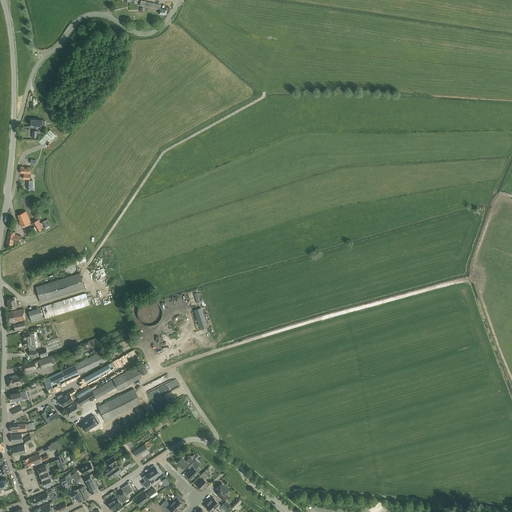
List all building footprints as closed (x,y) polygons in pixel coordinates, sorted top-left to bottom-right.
[(140,1),(139,6),(159,10),(159,14),(166,15),(167,10),(160,8),(160,5),(140,1)] [(49,130),(46,134),(39,142),(42,145),(49,137),(52,140),(54,138),(55,140),(57,138),(55,136),(56,136),(49,130)] [(20,173),(24,174),(23,179),(30,180),(30,174),(31,167),(20,166),(20,173)] [(22,226),(31,222),(26,211),(17,215),(22,226)] [(38,219),(32,223),(38,232),(44,229),(38,219)] [(47,219),(41,223),(44,228),(48,226),(48,224),(50,223),(47,219)] [(15,232),(8,231),(6,244),(12,245),(13,242),(20,243),(20,241),(23,241),(24,238),(21,237),(21,236),(14,235),(15,232)] [(96,279),(104,299),(107,297),(108,298),(114,296),(105,272),(97,275),(99,278),(96,279)] [(80,273),(36,287),(40,302),(84,288),(80,273)] [(45,319),(89,305),(86,293),(42,307),(45,319)] [(173,307),(179,303),(175,297),(169,301),(173,307)] [(9,308),(16,307),(15,299),(7,300),(9,308)] [(150,324),(153,324),(156,322),(159,320),(161,316),(162,313),(161,309),(160,306),(158,303),(155,301),(152,300),(148,299),(145,300),(142,302),(139,304),(137,308),(137,311),(137,315),(138,318),(140,320),(143,323),(146,324),(150,324)] [(43,320),(40,310),(40,308),(28,311),(32,323),(43,320)] [(7,312),(9,324),(15,323),(15,322),(25,320),(24,309),(13,311),(7,312)] [(35,339),(32,339),(31,334),(23,334),(24,347),(31,346),(31,350),(29,350),(30,356),(36,356),(35,339)] [(45,349),(47,353),(62,347),(58,338),(47,342),(48,345),(44,346),(45,349)] [(47,353),(45,349),(39,351),(41,357),(48,355),(47,353)] [(75,365),(79,374),(106,361),(102,352),(75,365)] [(49,357),(40,360),(42,367),(51,364),(49,357)] [(36,368),(34,362),(23,365),(25,372),(36,368)] [(113,367),(111,363),(108,364),(84,378),(87,384),(111,370),(111,369),(113,367)] [(142,374),(148,371),(144,364),(138,367),(139,368),(138,369),(142,374)] [(79,374),(75,365),(43,380),(46,387),(47,390),(52,387),(79,374)] [(125,365),(111,374),(112,376),(127,367),(125,365)] [(141,377),(136,367),(113,379),(118,389),(141,377)] [(20,375),(7,377),(9,388),(22,385),(20,375)] [(111,380),(92,391),(95,397),(96,398),(115,386),(111,380)] [(88,386),(84,389),(76,394),(78,398),(91,391),(88,386)] [(98,407),(105,422),(141,404),(134,389),(98,407)] [(20,392),(10,395),(12,401),(27,397),(25,391),(20,392)] [(77,401),(80,406),(95,397),(92,391),(77,401)] [(73,400),(69,393),(63,396),(64,397),(59,400),(63,406),(73,400)] [(81,410),(76,402),(65,409),(70,417),(81,410)] [(11,411),(14,416),(23,412),(20,406),(11,411)] [(80,424),(81,425),(82,427),(81,427),(84,431),(85,431),(86,432),(97,425),(96,424),(99,423),(95,416),(92,418),(92,417),(84,422),(80,424)] [(25,424),(17,424),(18,432),(26,431),(30,430),(30,426),(29,423),(25,424)] [(22,442),(21,434),(10,435),(11,443),(22,442)] [(30,435),(30,436),(24,439),(27,444),(33,440),(32,438),(34,436),(32,434),(30,435)] [(129,436),(125,438),(122,440),(126,444),(132,439),(129,436)] [(48,446),(48,447),(43,449),(45,452),(49,450),(50,451),(60,446),(57,440),(51,443),(51,444),(48,446)] [(136,457),(148,449),(145,444),(133,452),(136,457)] [(26,453),(24,445),(12,448),(14,456),(26,453)] [(5,461),(4,462),(3,458),(2,454),(0,454),(0,473),(1,473),(1,474),(1,475),(2,475),(2,474),(8,472),(9,472),(5,462),(5,461)] [(39,454),(23,460),(26,468),(42,461),(49,459),(47,455),(40,458),(39,454)] [(61,467),(65,465),(64,465),(65,464),(61,454),(56,456),(58,460),(59,459),(61,463),(60,464),(61,467)] [(107,474),(118,466),(115,463),(117,462),(113,456),(107,461),(110,465),(103,470),(107,474)] [(124,467),(130,463),(126,456),(123,459),(124,460),(120,462),(124,467)] [(189,458),(186,461),(182,457),(176,462),(183,469),(186,465),(188,466),(194,460),(191,458),(190,459),(189,458)] [(196,460),(193,463),(188,468),(190,470),(186,474),(191,480),(198,473),(195,469),(199,465),(199,462),(198,462),(196,460)] [(39,475),(48,472),(50,471),(47,463),(40,466),(41,468),(37,469),(39,475)] [(94,469),(90,463),(80,469),(83,475),(94,469)] [(118,466),(107,474),(110,479),(121,471),(124,469),(121,465),(118,467),(118,466)] [(145,489),(155,481),(153,478),(159,474),(155,468),(142,477),(145,481),(141,484),(145,489)] [(49,475),(48,472),(39,475),(42,481),(50,478),(58,475),(57,474),(53,476),(52,474),(49,475)] [(208,476),(204,472),(199,477),(201,479),(196,484),(202,490),(208,483),(204,480),(208,476)] [(65,477),(65,478),(60,480),(61,484),(67,481),(65,479),(68,477),(72,474),(71,473),(69,475),(65,477)] [(59,479),(58,475),(50,478),(42,481),(44,487),(46,486),(47,488),(50,487),(49,485),(52,484),(51,480),(54,479),(54,481),(59,479)] [(1,488),(3,488),(4,488),(4,487),(6,487),(6,488),(7,487),(7,486),(7,484),(8,485),(8,484),(7,483),(7,482),(8,481),(7,480),(6,481),(6,480),(6,479),(5,479),(5,480),(3,479),(3,478),(2,478),(2,479),(0,479),(0,493),(2,493),(1,489),(1,488)] [(94,479),(93,479),(86,482),(90,491),(98,487),(94,479)] [(119,496),(118,497),(122,503),(124,502),(129,499),(126,495),(133,490),(128,483),(121,488),(123,491),(118,494),(119,496)] [(217,494),(224,501),(228,496),(225,493),(228,490),(221,483),(216,489),(219,492),(217,494)] [(84,486),(78,489),(84,500),(89,497),(84,486)] [(148,492),(146,494),(145,493),(135,500),(139,506),(150,498),(151,497),(158,492),(155,487),(148,493),(148,492)] [(73,491),(73,492),(72,493),(70,494),(72,497),(75,496),(78,502),(84,500),(78,489),(73,491)] [(50,498),(47,492),(30,500),(33,506),(50,498)] [(172,503),(179,509),(183,504),(179,500),(182,498),(177,494),(172,499),(174,501),(172,503)] [(117,510),(119,508),(122,506),(121,504),(116,497),(116,498),(115,497),(111,499),(112,501),(107,504),(112,510),(115,508),(117,510)] [(209,502),(216,509),(219,506),(221,509),(222,508),(226,511),(228,509),(223,504),(221,506),(220,505),(220,504),(213,498),(209,502)] [(170,505),(168,503),(166,500),(160,506),(163,508),(163,509),(166,511),(167,511),(170,510),(172,511),(175,511),(179,509),(172,503),(170,505)] [(242,502),(240,501),(232,509),(233,511),(242,502)] [(212,511),(216,509),(209,502),(205,506),(211,511),(212,511)]
